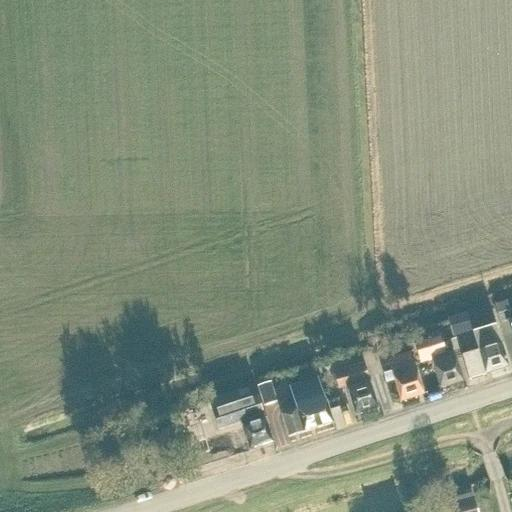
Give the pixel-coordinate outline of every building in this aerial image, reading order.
[(506,302),(494,305),(497,315),(509,312),(506,302)] [(494,325),(488,307),(463,315),(469,333),(494,325)] [(468,380),(508,368),(495,327),(472,334),(477,352),(461,357),(468,380)] [(440,389),(462,382),(452,353),(445,356),(439,338),(413,346),(419,364),(430,360),(440,389)] [(387,360),(391,372),(394,381),(400,402),(422,395),(413,365),(409,353),(387,360)] [(362,364),(340,371),(337,360),(330,362),(333,373),(332,373),(337,390),(345,387),(354,416),(377,409),(362,364)] [(288,438),(332,424),(322,395),(317,379),(288,388),(296,412),(281,417),(288,438)] [(277,402),(270,382),(256,387),(263,407),(277,402)] [(257,399),(233,407),(230,397),(209,404),(212,414),(218,431),(240,423),(249,451),(272,443),(257,399)] [(205,444),(187,450),(191,461),(209,455),(205,444)]
